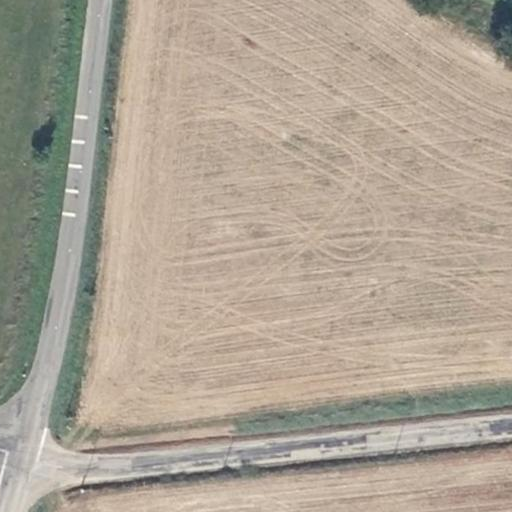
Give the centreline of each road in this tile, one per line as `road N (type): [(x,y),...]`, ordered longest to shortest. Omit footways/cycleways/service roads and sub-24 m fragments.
road 1 (tertiary): [(511,426),(94,466),(19,455)]
road 2 (tertiary): [(19,455),(51,328),(99,0)]
